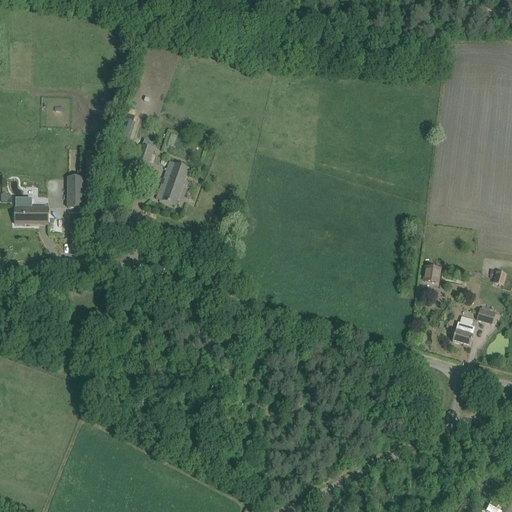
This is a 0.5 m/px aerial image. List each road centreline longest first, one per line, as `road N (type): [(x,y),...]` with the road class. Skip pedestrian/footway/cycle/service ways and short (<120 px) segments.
road 1 (unclassified): [(451,370),(141,269),(85,261),(0,274)]
road 2 (track): [(511,12),(306,13),(172,0)]
road 3 (unclassified): [(286,511),(442,432)]
